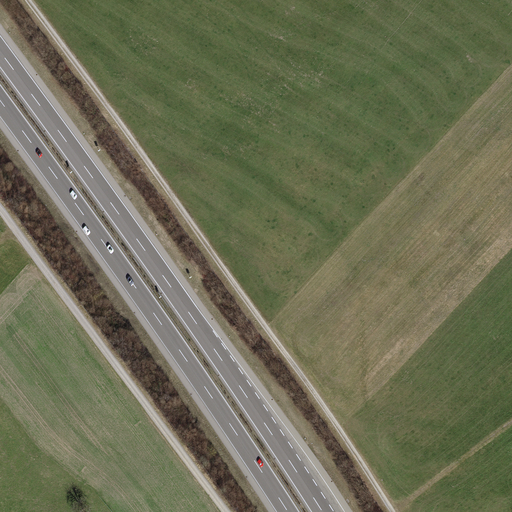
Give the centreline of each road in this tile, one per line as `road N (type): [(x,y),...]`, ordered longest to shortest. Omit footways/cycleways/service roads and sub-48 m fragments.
road 1 (track): [(393,511),(128,130),(25,0)]
road 2 (motorway): [(322,511),(0,50)]
road 3 (motorway): [(0,100),(288,511)]
road 4 (track): [(0,208),(224,511)]
road 5 (track): [(511,420),(393,511)]
